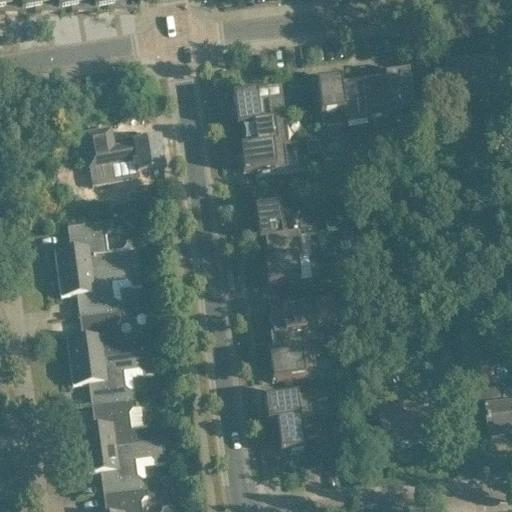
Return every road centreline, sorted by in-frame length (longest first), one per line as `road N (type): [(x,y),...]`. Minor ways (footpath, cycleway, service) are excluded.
road 1 (tertiary): [(244,511),(177,44)]
road 2 (residential): [(177,44),(493,0)]
road 3 (residential): [(45,511),(0,226)]
road 4 (residential): [(318,511),(511,494)]
road 5 (residential): [(177,44),(0,70)]
